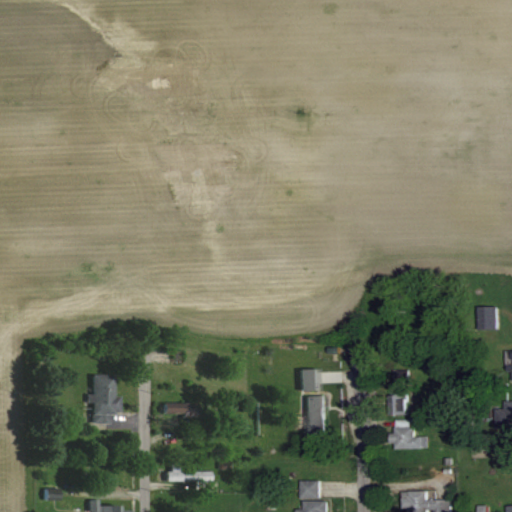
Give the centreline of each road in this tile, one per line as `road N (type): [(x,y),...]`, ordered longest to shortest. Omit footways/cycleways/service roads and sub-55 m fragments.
road 1 (residential): [(137,511),(138,362)]
road 2 (residential): [(359,511),(351,372)]
